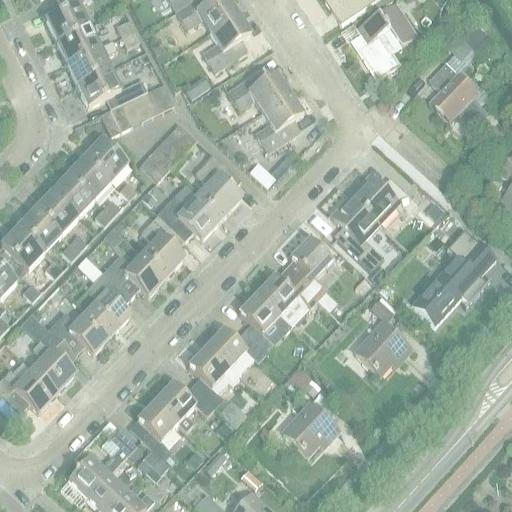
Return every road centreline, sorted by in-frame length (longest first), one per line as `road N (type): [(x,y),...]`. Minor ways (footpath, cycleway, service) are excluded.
road 1 (residential): [(272,0),(359,133),(30,475),(0,464)]
road 2 (residential): [(0,167),(36,127),(0,43)]
